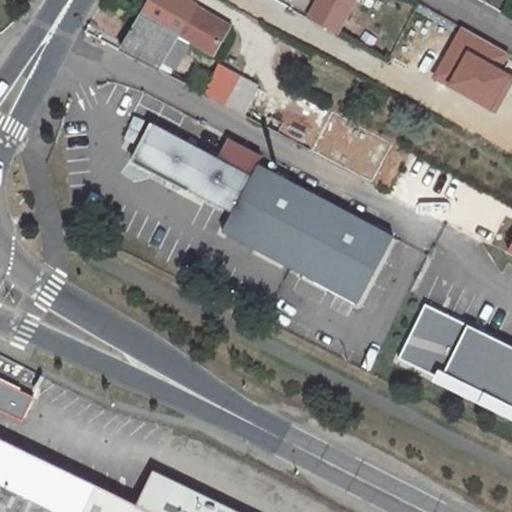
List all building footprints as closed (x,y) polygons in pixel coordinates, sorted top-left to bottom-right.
[(159,71),(179,35),(213,54),(229,27),(201,12),(198,17),(191,13),(195,5),(185,0),(152,0),(122,52),(159,71)] [(337,33),(355,1),(352,0),(319,0),(310,18),(337,33)] [(204,94),(267,127),(280,103),(257,91),(259,87),(219,66),(204,94)] [(300,113),(280,103),(267,127),(288,138),(300,113)] [(511,154),(511,120),(498,147),(511,154)] [(254,176),(155,125),(137,162),(235,212),(254,176)] [(394,235),(260,165),(254,176),(235,212),(225,232),(358,302),(394,235)] [(511,347),(426,305),(400,358),(511,413),(511,347)] [(0,410),(20,421),(32,397),(0,381),(0,410)] [(8,444),(0,439),(0,511),(238,511),(155,470),(147,485),(137,505),(8,444)]
